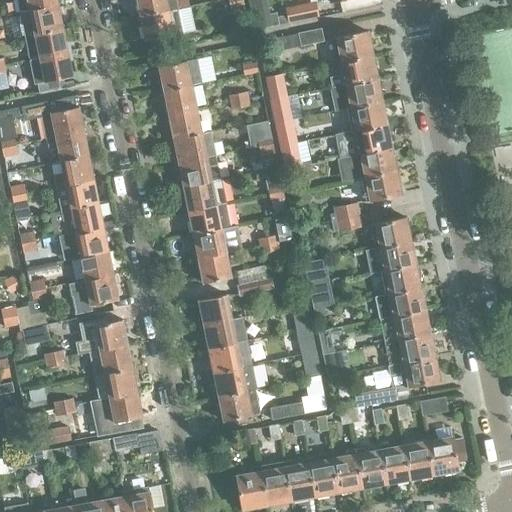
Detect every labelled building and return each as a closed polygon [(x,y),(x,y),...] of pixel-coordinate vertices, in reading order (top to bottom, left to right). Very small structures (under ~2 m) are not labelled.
[(16,0),(19,13),(58,5),(56,0),(16,0)] [(136,0),(140,17),(178,9),(175,0),(136,0)] [(228,0),(231,12),(245,10),(242,0),(228,0)] [(315,3),(287,8),(271,12),(274,25),(289,22),(289,20),(317,14),(315,3)] [(25,37),(63,29),(58,5),(19,13),(25,37)] [(183,32),(178,9),(140,17),(145,40),(183,32)] [(29,60),(39,58),(68,52),(63,29),(25,37),(29,60)] [(278,50),(301,45),(323,41),(321,29),(276,38),(278,50)] [(372,54),(367,31),(333,38),(338,61),(372,54)] [(68,52),(39,58),(29,60),(35,84),(73,76),(68,52)] [(372,54),(338,61),(340,75),(331,77),(332,86),(342,84),(377,77),(372,54)] [(193,85),(202,83),(196,58),(159,66),(164,91),(193,85)] [(241,66),(243,75),(258,72),(256,64),(241,66)] [(0,90),(9,89),(6,72),(0,72),(0,90)] [(283,74),(265,78),(267,88),(268,91),(270,99),(281,97),(288,96),(283,74)] [(377,77),(342,84),(347,108),(382,101),(377,77)] [(164,91),(169,116),(198,109),(193,85),(164,91)] [(238,93),(241,108),(249,106),(246,92),(238,93)] [(238,93),(228,95),(232,110),(241,108),(238,93)] [(281,97),(270,99),(272,109),(283,107),(281,97)] [(382,101),(347,108),(352,131),(386,124),(382,101)] [(43,103),(46,115),(42,116),(47,139),(56,137),(84,131),(79,107),(51,113),(49,102),(43,103)] [(25,119),(42,116),(46,115),(43,103),(23,107),(25,119)] [(203,133),(198,109),(169,116),(174,139),(203,133)] [(341,157),(357,154),(391,146),(386,124),(352,131),(336,134),(341,157)] [(256,129),(260,146),(272,143),(269,126),(256,129)] [(290,143),(297,142),(295,128),(277,131),(278,137),(280,146),(290,143)] [(60,162),(89,156),(84,131),(56,137),(47,139),(46,139),(48,150),(57,148),(60,162)] [(174,139),(179,163),(217,155),(212,131),(203,133),(174,139)] [(17,136),(0,139),(2,148),(19,144),(17,136)] [(290,143),(280,146),(282,155),(285,170),(303,166),(297,142),(290,143)] [(274,153),(272,143),(260,146),(262,156),(274,153)] [(19,144),(2,148),(4,157),(21,153),(19,144)] [(391,146),(357,154),(362,178),(396,170),(391,146)] [(221,179),(222,179),(217,155),(179,163),(184,187),(221,179)] [(51,164),(54,175),(56,187),(94,179),(89,156),(60,162),(51,164)] [(2,171),(0,170),(0,204),(9,203),(8,202),(2,173),(2,171)] [(396,170),(362,178),(367,201),(401,194),(396,170)] [(267,192),(282,189),(278,172),(264,175),(267,192)] [(60,210),(98,202),(94,179),(56,187),(60,210)] [(226,203),(221,179),(184,187),(189,210),(226,203)] [(287,184),(289,193),(299,191),(297,182),(287,184)] [(10,187),(10,189),(12,196),(26,193),(24,186),(24,184),(10,187)] [(282,189),(267,192),(270,204),(285,201),(282,189)] [(26,195),(26,193),(12,196),(12,197),(13,204),(28,201),(26,195)] [(98,202),(60,210),(66,235),(75,233),(104,228),(98,202)] [(359,214),(357,202),(333,207),(333,204),(322,206),(324,215),(330,214),(332,220),(359,214)] [(231,227),(226,203),(189,210),(194,234),(223,229),(231,227)] [(359,214),(332,220),(334,230),(338,229),(338,231),(362,226),(359,214)] [(377,248),(411,241),(406,218),(372,224),(377,248)] [(104,228),(75,233),(79,257),(108,250),(104,228)] [(228,253),(223,229),(194,234),(199,259),(228,253)] [(21,244),(39,241),(37,232),(19,235),(21,244)] [(275,235),(267,237),(270,251),(278,249),(275,235)] [(270,251),(267,237),(257,239),(260,253),(270,251)] [(39,241),(21,244),(23,253),(41,249),(39,241)] [(377,248),(382,270),(415,263),(411,241),(377,248)] [(108,250),(79,257),(84,280),(113,274),(108,250)] [(233,252),(228,253),(199,259),(204,282),(233,276),(230,264),(236,262),(233,252)] [(315,261),(311,262),(303,263),(305,273),(317,271),(315,261)] [(373,272),(378,295),(420,286),(415,263),(382,270),(373,272)] [(238,284),(252,281),(266,278),(263,265),(235,271),(238,284)] [(113,274),(84,280),(71,283),(74,296),(88,293),(90,304),(118,299),(113,274)] [(15,277),(7,281),(12,291),(20,287),(15,277)] [(266,278),(252,281),(254,292),(273,288),(271,277),(266,278)] [(30,282),(32,290),(46,287),(44,279),(30,282)] [(420,286),(378,295),(377,295),(381,318),(425,310),(420,286)] [(48,295),(46,287),(32,290),(33,298),(48,295)] [(203,325),(232,320),(227,294),(198,300),(203,325)] [(30,312),(23,314),(25,326),(46,321),(44,310),(48,310),(45,297),(33,299),(33,300),(28,301),(30,312)] [(313,309),(324,307),(322,298),(311,300),(313,309)] [(324,307),(313,309),(314,318),(326,316),(324,307)] [(0,310),(2,318),(16,315),(15,308),(0,310)] [(381,318),(386,342),(430,333),(425,310),(381,318)] [(296,331),(311,328),(308,312),(293,316),(296,331)] [(23,314),(17,315),(20,331),(22,330),(26,329),(25,326),(23,314)] [(18,323),(16,315),(2,318),(4,326),(18,323)] [(232,320),(203,325),(208,348),(247,341),(242,317),(232,320)] [(108,323),(107,318),(80,323),(83,341),(76,342),(78,354),(89,352),(88,351),(99,349),(127,344),(123,320),(108,323)] [(47,325),(26,329),(22,330),(25,346),(50,341),(47,325)] [(299,347),(315,344),(314,342),(311,328),(296,331),(299,345),(299,347)] [(386,342),(391,364),(434,355),(430,333),(386,342)] [(247,341),(208,348),(213,373),(243,367),(253,365),(247,341)] [(93,376),(132,369),(127,344),(99,349),(88,351),(89,352),(93,376)] [(320,347),(322,354),(333,352),(332,344),(320,347)] [(53,352),(56,366),(66,364),(63,350),(53,352)] [(53,352),(45,354),(48,368),(56,366),(53,352)] [(338,373),(333,352),(322,354),(327,376),(338,373)] [(391,375),(403,373),(406,386),(439,380),(434,355),(391,364),(389,365),(391,375)] [(0,368),(9,367),(7,359),(0,360),(0,368)] [(255,390),(258,389),(253,365),(243,367),(213,373),(218,397),(248,391),(255,390)] [(9,367),(0,368),(0,380),(11,378),(9,367)] [(109,397),(137,392),(132,369),(93,376),(98,400),(109,397)] [(397,400),(395,388),(354,395),(356,408),(397,400)] [(248,391),(218,397),(223,421),(260,413),(255,390),(248,391)] [(137,392),(109,397),(114,422),(142,417),(137,392)] [(448,410),(445,397),(421,401),(423,415),(448,410)] [(64,399),(66,413),(75,411),(72,398),(64,399)] [(64,399),(55,401),(58,415),(66,413),(64,399)] [(272,419),(305,413),(302,401),(270,408),(272,419)] [(408,420),(405,405),(396,407),(399,422),(408,420)] [(17,408),(2,411),(4,420),(19,417),(17,408)] [(348,410),(351,424),(359,423),(356,408),(348,410)] [(384,424),(381,409),(372,411),(375,426),(384,424)] [(351,424),(348,410),(339,412),(342,426),(351,424)] [(328,431),(325,416),(316,418),(318,433),(328,431)] [(19,417),(4,420),(6,429),(21,426),(19,417)] [(304,436),(302,421),(293,423),(295,437),(304,436)] [(279,439),(277,424),(268,426),(270,441),(279,439)] [(254,429),(246,430),(248,444),(256,443),(254,429)] [(116,452),(139,448),(136,434),(113,438),(116,452)] [(426,436),(427,441),(433,474),(458,470),(453,437),(437,439),(436,434),(426,436)] [(110,438),(90,442),(96,474),(107,472),(104,454),(112,452),(110,438)] [(433,474),(427,441),(413,443),(412,438),(402,440),(403,445),(409,479),(433,474)] [(378,444),(379,449),(385,483),(409,479),(403,445),(390,447),(389,442),(378,444)] [(75,445),(66,447),(69,462),(78,460),(75,445)] [(385,483),(379,449),(366,452),(365,447),(355,448),(362,487),(385,483)] [(347,455),(333,458),(339,491),(362,487),(355,448),(346,450),(347,455)] [(43,453),(45,466),(55,464),(53,451),(43,453)] [(339,491),(333,458),(332,452),(308,457),(315,495),(339,491)] [(43,453),(34,455),(36,468),(45,466),(43,453)] [(308,457),(287,460),(283,461),(290,499),(315,495),(308,457)] [(24,469),(22,458),(11,460),(14,471),(24,469)] [(259,465),(266,504),(290,499),(283,461),(273,463),(259,465)] [(266,504),(259,465),(249,467),(250,472),(237,474),(242,508),(266,504)] [(152,511),(152,508),(163,506),(160,485),(148,487),(123,491),(124,495),(125,495),(128,511),(152,511)] [(78,511),(103,511),(101,499),(99,499),(98,496),(96,486),(72,491),(75,504),(77,503),(78,511)] [(103,511),(128,511),(125,495),(124,495),(110,498),(109,494),(98,496),(99,499),(101,499),(103,511)] [(29,511),(27,502),(4,506),(5,511),(4,511),(29,511)] [(61,502),(52,504),(53,511),(78,511),(77,503),(75,504),(62,506),(61,502)]
